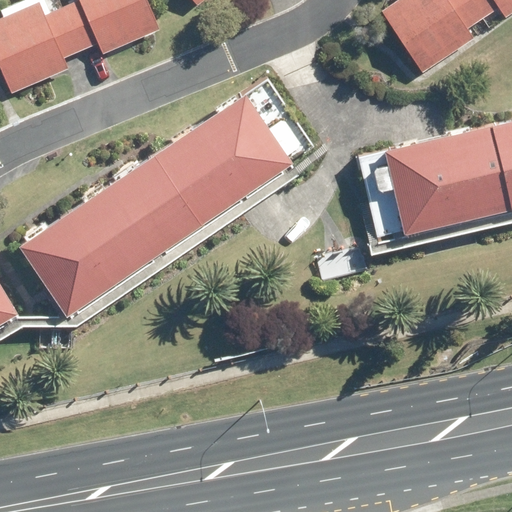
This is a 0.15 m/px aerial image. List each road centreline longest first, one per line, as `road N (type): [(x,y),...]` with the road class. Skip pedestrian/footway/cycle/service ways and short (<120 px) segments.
road 1 (primary): [(0,508),(511,416)]
road 2 (residential): [(337,0),(300,30),(0,154)]
